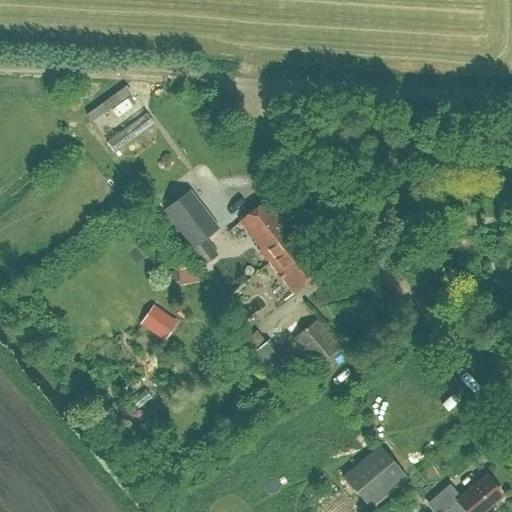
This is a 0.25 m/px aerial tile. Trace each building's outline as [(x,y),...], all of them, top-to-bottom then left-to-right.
[(126,110),(109,120),(115,130),(132,120),(126,110)] [(188,191),(162,211),(203,265),(216,255),(203,239),(217,228),(188,191)] [(240,224),(249,235),(261,250),(259,251),(268,263),(298,240),(294,235),(292,237),(265,204),(240,224)] [(298,240),(268,263),(277,275),(279,274),(284,280),(282,281),(293,294),(322,271),(304,248),(302,250),(298,245),(300,244),(298,240)] [(197,281),(194,266),(177,269),(179,284),(197,281)] [(316,367),(338,348),(301,305),(280,324),(316,367)] [(165,340),(177,322),(154,306),(142,324),(165,340)] [(270,376),(285,363),(267,341),(251,354),(270,376)] [(369,510),(405,478),(379,448),(342,479),(369,510)] [(484,511),(501,499),(484,478),(456,501),(447,490),(429,505),(433,511),(484,511)]
